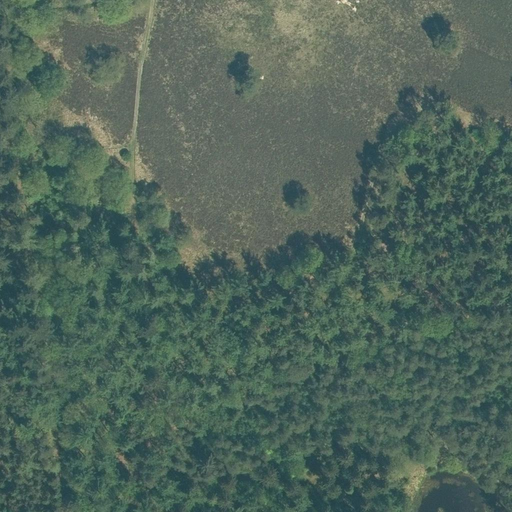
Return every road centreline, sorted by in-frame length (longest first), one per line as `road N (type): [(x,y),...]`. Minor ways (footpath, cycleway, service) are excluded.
road 1 (track): [(166,331),(270,314),(329,291),(356,244),(388,141),(425,105),(511,128)]
road 2 (track): [(17,157),(61,511)]
road 3 (track): [(151,0),(130,180),(166,331)]
road 4 (track): [(126,511),(150,433),(166,331)]
road 5 (track): [(17,157),(3,0)]
